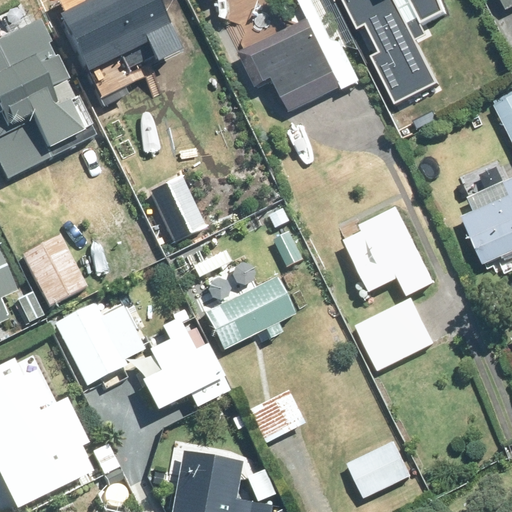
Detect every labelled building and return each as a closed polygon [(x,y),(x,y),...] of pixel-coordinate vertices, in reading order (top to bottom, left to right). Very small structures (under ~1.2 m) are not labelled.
[(79,0),(55,12),(57,17),(56,17),(100,107),(129,93),(119,76),(151,61),(154,66),(180,53),(153,0),(79,0)] [(348,0),(396,100),(435,81),(416,42),(426,37),(421,26),(447,14),(440,0),(348,0)] [(511,0),(502,0),(507,9),(511,6),(511,0)] [(309,17),(239,52),(257,88),(275,79),(291,111),(343,85),(309,17)] [(52,59),(46,45),(49,45),(36,21),(0,39),(0,169),(6,181),(95,136),(73,93),(70,95),(64,83),(68,82),(55,57),(52,59)] [(511,96),(495,106),(511,139),(511,96)] [(478,114),(470,119),(475,129),(484,124),(478,114)] [(155,142),(129,155),(137,170),(163,158),(155,142)] [(181,177),(148,192),(172,242),(205,226),(181,177)] [(511,177),(468,197),(475,211),(462,217),(485,266),(511,253),(511,177)] [(364,232),(346,241),(371,293),(400,279),(409,298),(437,284),(399,207),(361,226),(364,232)] [(285,209),(270,216),(277,229),(292,221),(285,209)] [(58,234),(21,255),(50,307),(87,287),(58,234)] [(0,323),(6,320),(0,307),(0,299),(16,293),(0,258),(0,323)] [(279,323),(295,315),(276,277),(204,314),(223,351),(265,330),(270,340),(284,333),(279,323)] [(30,292),(15,300),(27,324),(42,316),(30,292)] [(412,300),(358,327),(380,372),(435,345),(412,300)] [(91,306),(55,324),(86,385),(123,366),(91,306)] [(69,477),(86,469),(29,354),(0,368),(0,457),(24,506),(71,483),(69,477)] [(287,390),(248,410),(265,444),(305,424),(287,390)] [(396,441),(349,464),(366,499),(413,477),(396,441)] [(182,453),(170,511),(249,511),(251,503),(236,500),(242,465),(182,453)]
